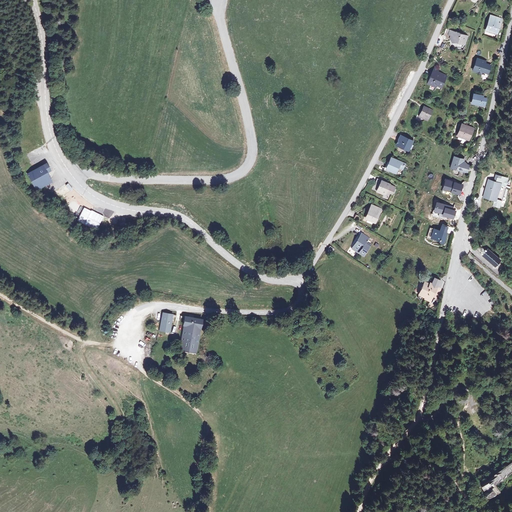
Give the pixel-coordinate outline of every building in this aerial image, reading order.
[(492,16),(487,31),(498,34),(502,19),(492,16)] [(444,35),(443,36),(445,40),(446,40),(451,42),(452,43),(457,44),(465,47),(468,37),(462,35),(461,33),(460,34),(458,33),(458,32),(456,33),(446,29),(444,35)] [(478,59),(474,71),(483,74),(483,72),(488,74),(491,66),(486,65),(487,62),(478,59)] [(435,69),(428,85),(437,89),(438,86),(443,89),(448,77),(439,73),(440,71),(435,69)] [(476,100),(475,104),(487,107),(488,100),(484,99),(484,97),(475,95),(474,100),(476,100)] [(425,107),(420,117),(428,120),(433,111),(425,107)] [(463,124),(459,135),(470,140),(474,129),(463,124)] [(402,136),(397,145),(408,151),(413,141),(402,136)] [(457,158),(453,168),(467,174),(470,168),(463,165),(465,161),(457,158)] [(393,159),(390,172),(400,175),(404,162),(393,159)] [(50,171),(46,164),(27,174),(36,190),(51,182),(46,173),(50,171)] [(500,207),(507,178),(501,176),(501,178),(497,177),(496,182),(489,180),(484,197),(495,200),(494,205),(500,207)] [(380,185),(377,192),(385,196),(391,194),(392,195),(395,188),(390,186),(390,185),(378,179),(376,183),(380,185)] [(463,185),(446,180),(443,189),(460,194),(463,185)] [(460,208),(437,202),(433,216),(456,222),(460,208)] [(373,206),(366,219),(375,223),(381,210),(373,206)] [(442,233),(442,230),(435,228),(433,238),(442,241),(442,242),(446,243),(448,235),(442,233)] [(362,235),(352,249),(363,256),(369,246),(366,244),(369,239),(362,235)] [(482,256),(495,266),(500,260),(488,249),(482,256)] [(426,284),(421,295),(428,298),(427,299),(432,301),(439,287),(434,285),(432,283),(430,286),(426,284)] [(162,313),(160,330),(169,331),(171,314),(162,313)] [(183,325),(179,351),(195,353),(200,318),(191,317),(191,315),(187,315),(187,316),(183,316),(182,325),(183,325)] [(511,459),(476,484),(483,493),(489,488),(494,484),(511,471),(511,459)] [(501,494),(494,484),(489,488),(492,492),(493,492),(494,492),(494,493),(495,493),(495,494),(495,495),(494,496),(489,498),(489,499),(491,502),(501,494)]
